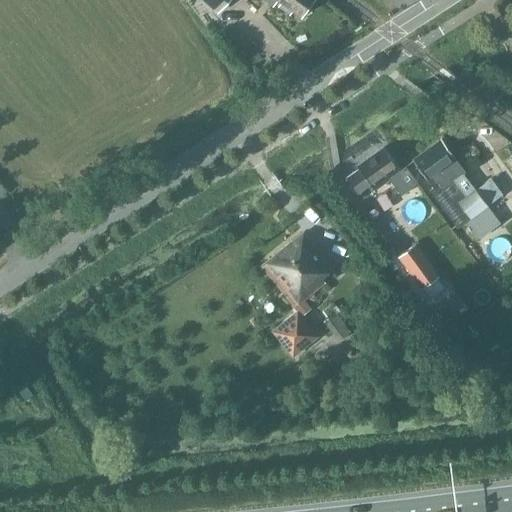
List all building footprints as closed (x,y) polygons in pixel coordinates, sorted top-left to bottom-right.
[(200,0),(217,15),(224,7),(230,0),(200,0)] [(314,0),(278,0),(279,0),(279,1),(281,3),(280,5),(281,8),(288,14),(292,13),(293,11),(301,17),(314,0)] [(416,161),(435,187),(429,191),(457,229),(466,223),(476,238),(498,222),(487,207),(502,196),(490,181),(475,192),(475,191),(465,198),(454,183),(468,173),(443,140),(416,161)] [(420,202),(428,195),(407,168),(402,171),(384,148),(358,166),(361,170),(356,174),(355,172),(348,177),(349,179),(348,180),(357,194),(371,185),(375,191),(399,175),(420,202)] [(323,279),(334,271),(304,233),(262,266),(298,312),(303,317),(312,309),(304,300),(326,283),(323,279)] [(438,278),(415,246),(398,259),(421,291),(438,278)] [(337,314),(332,306),(323,312),(329,319),(325,322),(334,335),(338,332),(343,338),(352,333),(347,326),(337,314)] [(293,355),(317,336),(303,317),(298,312),(274,331),(293,355)] [(335,388),(353,378),(345,368),(328,378),(335,388)]
